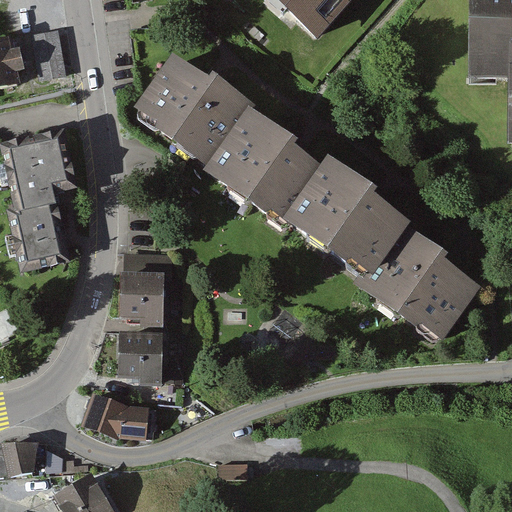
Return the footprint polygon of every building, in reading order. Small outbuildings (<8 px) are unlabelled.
[(287,0),(336,42),(372,0),(287,0)] [(511,0),(471,0),(474,90),(511,88),(511,0)] [(36,20),(44,66),(73,61),(65,15),(36,20)] [(0,47),(0,98),(33,90),(29,77),(38,74),(32,53),(25,55),(22,42),(0,47)] [(232,89),(189,57),(148,114),(226,169),(265,113),(232,89)] [(265,113),(226,169),(221,176),(300,231),(306,222),(344,168),(304,140),(265,113)] [(67,140),(4,156),(19,217),(8,220),(23,280),(76,266),(60,202),(81,197),(67,140)] [(347,163),(344,168),(306,222),(389,280),(381,292),(456,345),(495,290),(463,268),(422,239),(433,223),(396,197),(347,163)] [(165,271),(122,271),(121,324),(165,324),(165,271)] [(15,306),(0,314),(0,353),(32,336),(15,306)] [(162,333),(121,332),(119,384),(160,385),(162,333)] [(161,411),(99,395),(90,428),(152,444),(161,411)] [(39,444),(2,444),(8,478),(34,472),(39,444)] [(63,459),(47,451),(46,474),(63,474),(63,462),(63,459)] [(74,462),(63,462),(63,474),(88,473),(88,467),(74,467),(74,462)] [(247,466),(218,466),(218,480),(248,480),(247,466)] [(115,511),(92,474),(54,497),(62,511),(115,511)]
